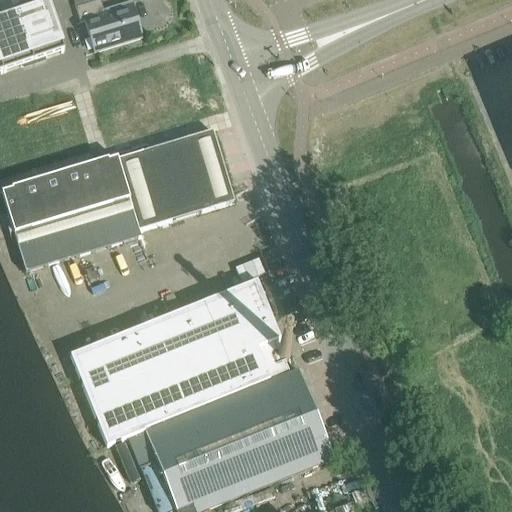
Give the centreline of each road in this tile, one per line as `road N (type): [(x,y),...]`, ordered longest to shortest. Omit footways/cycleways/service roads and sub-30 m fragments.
road 1 (tertiary): [(403,511),(242,91)]
road 2 (tertiary): [(242,91),(295,68),(350,30)]
road 3 (tertiary): [(350,30),(230,61)]
